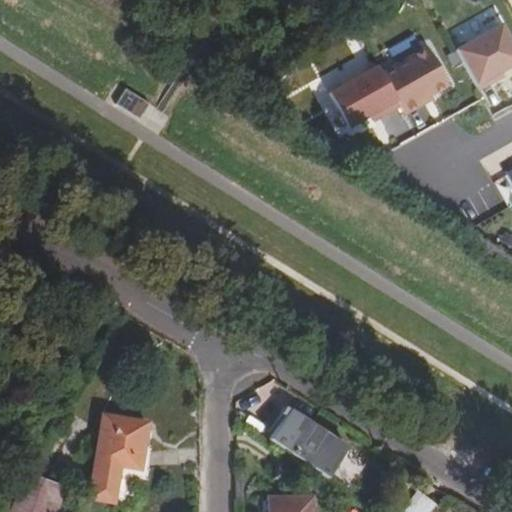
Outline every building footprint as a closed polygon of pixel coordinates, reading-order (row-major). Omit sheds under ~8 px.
[(473,88),(511,67),(511,48),(498,24),(452,49),(473,88)] [(426,48),(379,74),(395,102),(402,116),(449,90),(426,48)] [(344,130),(395,102),(379,74),(375,65),(324,93),(344,130)] [(149,104),(125,89),(115,105),(139,120),(149,104)] [(271,438),(291,452),(311,422),(291,409),(271,438)] [(116,464),(131,466),(137,468),(144,423),(101,416),(93,461),(116,464)] [(349,448),(311,422),(291,452),(329,478),(349,448)] [(116,464),(93,461),(86,501),(124,508),(131,466),(116,464)] [(53,511),(62,487),(26,475),(3,511),(53,511)] [(314,511),(315,496),(271,497),(271,511),(314,511)]
